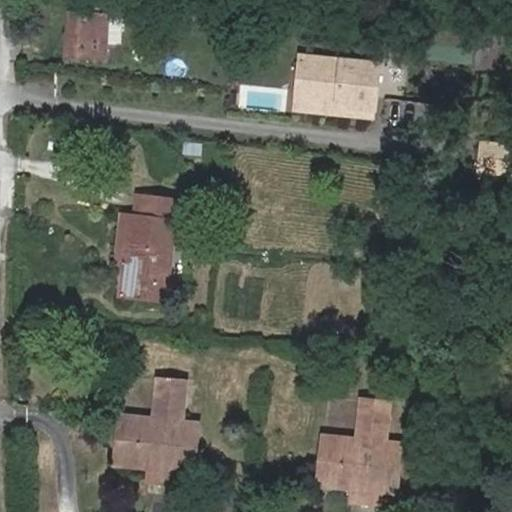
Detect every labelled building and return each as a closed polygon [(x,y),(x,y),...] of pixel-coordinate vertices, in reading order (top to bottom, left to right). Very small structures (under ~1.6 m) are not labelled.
[(69,14),(68,29),(89,31),(90,16),(69,14)] [(89,31),(68,29),(67,56),(101,59),(102,51),(88,50),(89,31)] [(381,64),(295,54),(288,113),(374,123),(381,64)] [(511,142),(480,140),(477,175),(511,176),(511,142)] [(166,302),(174,222),(133,217),(124,297),(166,302)] [(121,419),(116,462),(151,466),(162,467),(160,486),(175,487),(177,468),(195,470),(200,427),(182,425),(186,382),(160,379),(156,422),(121,419)] [(324,438),(320,481),(354,485),(365,486),(363,505),(379,507),(381,488),(399,490),(404,447),(385,445),(389,402),(363,399),(359,442),(324,438)] [(162,467),(151,466),(149,485),(160,486),(162,467)] [(354,485),(353,505),(363,505),(365,486),(354,485)]
